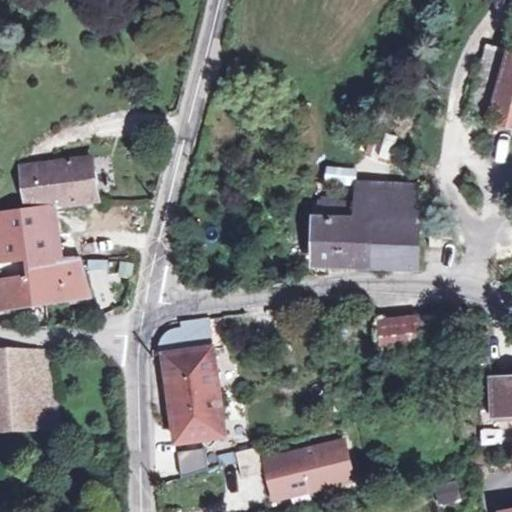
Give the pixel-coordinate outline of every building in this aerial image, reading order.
[(494,119),(511,51),(486,44),(468,112),(494,119)] [(511,123),(511,51),(494,119),(511,123)] [(49,205),(62,204),(62,203),(96,198),(94,157),(44,162),(38,206),(49,205)] [(29,163),(23,207),(38,206),(44,162),(29,163)] [(326,183),(355,186),(357,168),(328,166),(326,183)] [(317,265),(390,267),(392,226),(420,227),(422,189),(364,188),(364,204),(363,224),(318,222),(317,265)] [(363,224),(364,204),(319,202),(318,222),(363,224)] [(60,264),(78,262),(62,204),(49,205),(60,264)] [(0,209),(0,292),(2,309),(44,305),(40,277),(55,275),(53,264),(60,264),(49,205),(38,206),(23,207),(0,209)] [(392,226),(390,267),(419,268),(420,227),(392,226)] [(40,277),(44,305),(89,300),(78,262),(60,264),(53,264),(55,275),(40,277)] [(419,347),(415,317),(377,322),(381,352),(419,347)] [(210,348),(205,320),(172,325),(154,337),(149,349),(149,359),(164,356),(210,348)] [(490,364),(489,336),(464,335),(466,365),(490,364)] [(232,344),(210,348),(164,356),(178,438),(247,425),(232,344)] [(46,349),(28,351),(39,429),(57,427),(46,349)] [(0,433),(39,429),(28,351),(0,354),(0,433)] [(511,379),(491,380),(493,418),(511,417),(511,379)] [(344,441),(266,461),(276,499),(354,479),(344,441)] [(236,453),(241,473),(261,468),(256,448),(236,453)] [(181,473),(207,470),(204,449),(179,451),(181,473)] [(511,511),(511,500),(498,504),(499,511),(511,511)]
